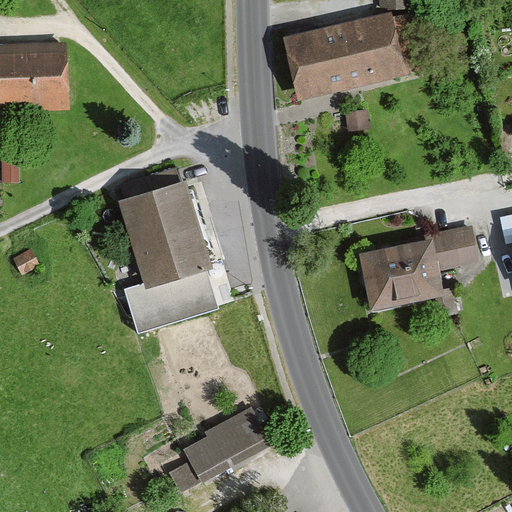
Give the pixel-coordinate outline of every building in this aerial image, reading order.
[(421,12),(420,0),(377,0),(378,12),(421,12)] [(406,78),(390,15),(282,43),(299,106),(406,78)] [(70,48),(0,48),(0,116),(71,116),(70,48)] [(369,131),(366,113),(344,117),(348,135),(369,131)] [(119,206),(151,294),(215,270),(183,183),(119,206)] [(427,235),(429,243),(360,256),(372,314),(447,299),(442,274),(479,267),(471,226),(427,235)] [(171,474),(182,496),(270,449),(249,410),(203,434),(206,440),(184,452),(190,464),(171,474)]
